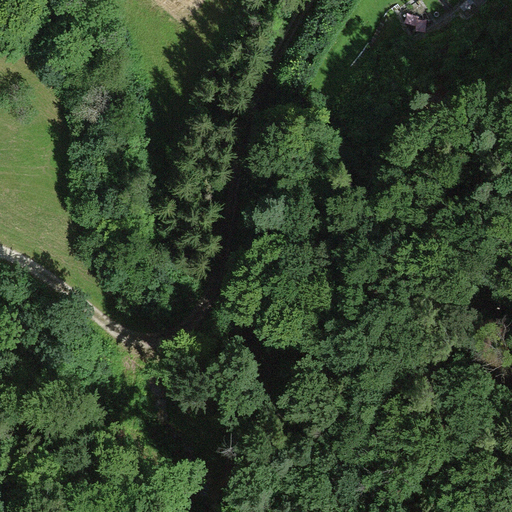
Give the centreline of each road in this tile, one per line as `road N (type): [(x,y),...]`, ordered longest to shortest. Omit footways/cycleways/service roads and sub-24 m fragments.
road 1 (track): [(0,253),(148,351),(186,348),(215,334),(227,298),(231,183),(254,95),(303,0)]
road 2 (track): [(0,378),(65,466),(84,511)]
